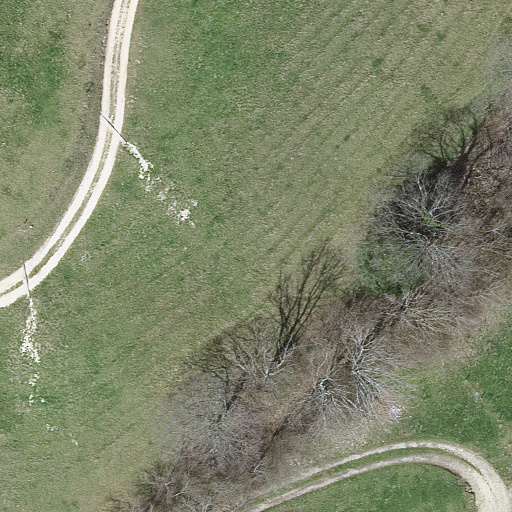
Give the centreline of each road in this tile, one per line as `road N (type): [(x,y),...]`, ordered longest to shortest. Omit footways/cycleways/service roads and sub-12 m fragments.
road 1 (track): [(126,0),(106,149),(89,197),(51,254),(0,295)]
road 2 (track): [(233,511),(330,473),(423,454),(464,470),(489,511)]
